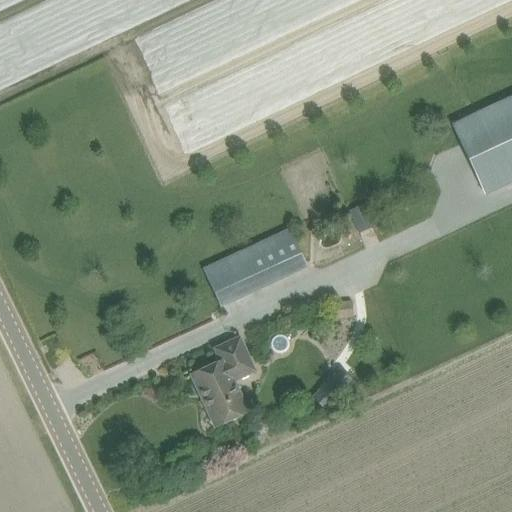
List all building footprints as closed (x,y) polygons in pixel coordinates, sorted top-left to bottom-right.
[(511,90),(450,119),(482,188),(511,173),(511,90)] [(365,205),(349,212),(358,234),(374,228),(365,205)] [(220,307),(238,299),(305,267),(288,231),(203,271),(220,307)] [(347,318),(345,302),(334,303),(336,320),(341,319),(347,318)] [(215,427),(248,413),(233,381),(254,371),(239,339),(215,350),(221,362),(192,375),(215,427)] [(327,411),(336,402),(321,389),(312,398),(327,411)]
